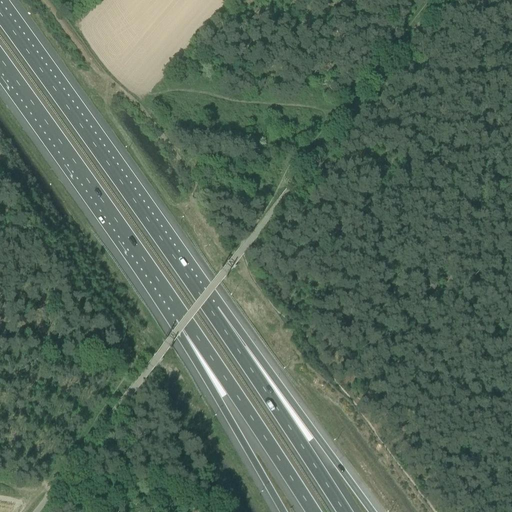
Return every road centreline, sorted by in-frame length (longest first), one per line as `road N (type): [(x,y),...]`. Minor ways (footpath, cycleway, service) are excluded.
road 1 (motorway): [(372,511),(156,215),(109,168)]
road 2 (motorway): [(346,511),(109,168)]
road 3 (track): [(94,439),(85,432),(139,360),(9,177)]
road 4 (motorway): [(0,61),(180,314)]
road 5 (track): [(222,0),(140,95),(82,25),(105,0)]
road 6 (motorway): [(180,314),(312,511)]
road 7 (motorway): [(180,314),(206,380),(282,511)]
road 8 (track): [(222,504),(44,485),(23,511)]
road 9 (track): [(426,0),(302,158)]
road 10 (motorway): [(109,168),(0,14)]
